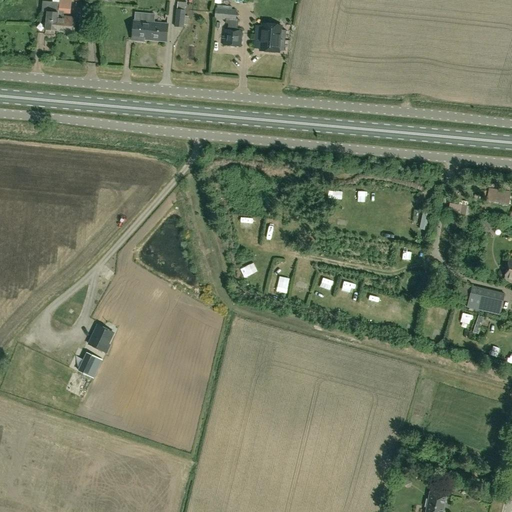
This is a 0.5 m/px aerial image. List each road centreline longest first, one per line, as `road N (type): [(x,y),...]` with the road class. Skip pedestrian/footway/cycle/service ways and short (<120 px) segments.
road 1 (unclassified): [(511,164),(0,114)]
road 2 (unclassified): [(511,125),(0,76)]
road 3 (primary): [(511,144),(0,97)]
road 4 (track): [(438,259),(385,273),(241,244)]
road 5 (track): [(427,263),(416,306),(404,317),(318,297)]
road 6 (track): [(451,158),(434,250),(471,282)]
